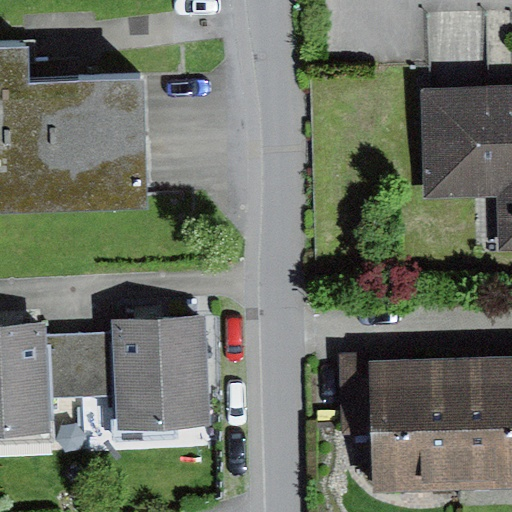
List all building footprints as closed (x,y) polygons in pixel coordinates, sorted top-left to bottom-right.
[(0,189),(148,183),(143,51),(28,56),(27,23),(9,24),(0,24),(0,189)] [(511,76),(423,79),(426,193),(500,191),(501,243),(511,242),(511,76)] [(207,307),(112,311),(113,326),(115,392),(117,417),(211,413),(207,307)] [(49,312),(0,313),(0,423),(52,422),(51,394),(49,329),(49,312)] [(113,326),(49,329),(51,394),(115,392),(113,326)] [(456,342),(339,345),(341,425),(373,425),(373,481),(383,486),(401,487),(407,479),(459,476),(456,342)] [(511,342),(456,342),(459,476),(511,474),(511,342)]
